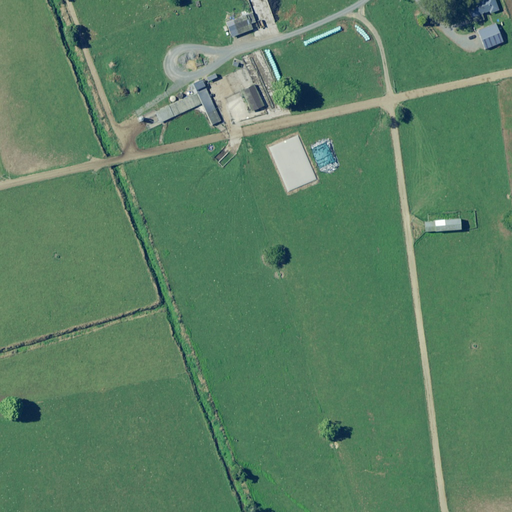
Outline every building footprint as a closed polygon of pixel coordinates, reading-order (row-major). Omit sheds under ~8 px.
[(478,0),(467,4),(474,24),(484,20),(482,14),(489,12),(489,14),(498,11),(494,0),(478,0)] [(256,22),(252,13),(226,23),(231,38),(251,30),(249,24),(256,22)] [(502,43),(495,25),(477,32),(485,50),(502,43)] [(217,78),(214,73),(206,78),(208,82),(217,78)] [(204,87),(201,81),(192,84),(195,91),(204,87)] [(263,106),(254,85),(241,91),(251,112),(263,106)] [(220,121),(205,89),(155,113),(160,124),(201,104),(211,126),(220,121)] [(459,231),(458,220),(423,222),(423,233),(459,231)]
